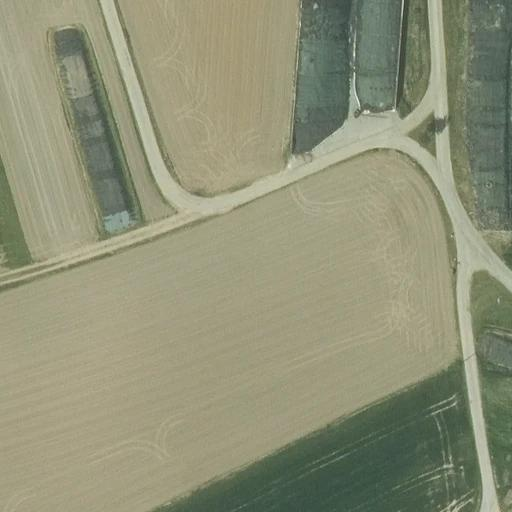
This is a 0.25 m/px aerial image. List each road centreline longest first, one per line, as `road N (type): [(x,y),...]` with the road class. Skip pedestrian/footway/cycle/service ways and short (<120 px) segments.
road 1 (unclassified): [(108,0),(154,154),(178,191),(201,202),(396,128)]
road 2 (track): [(0,277),(201,202)]
road 3 (unclassified): [(442,168),(458,208),(511,268)]
